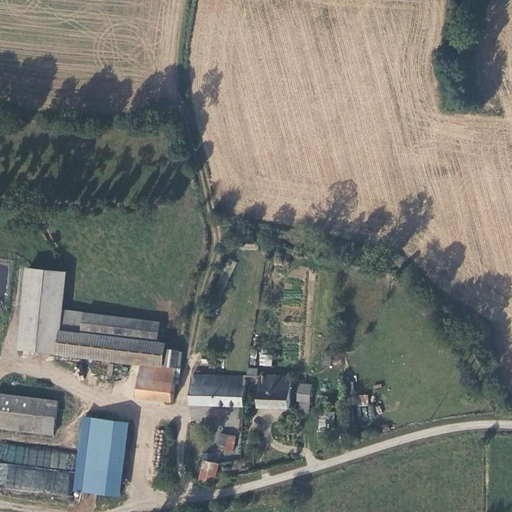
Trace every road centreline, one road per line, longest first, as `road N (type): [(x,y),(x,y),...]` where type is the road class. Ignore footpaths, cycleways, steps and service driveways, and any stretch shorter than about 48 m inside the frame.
road 1 (unclassified): [(177,457),(199,490),(227,490),(396,440),(511,422)]
road 2 (track): [(454,310),(507,421)]
